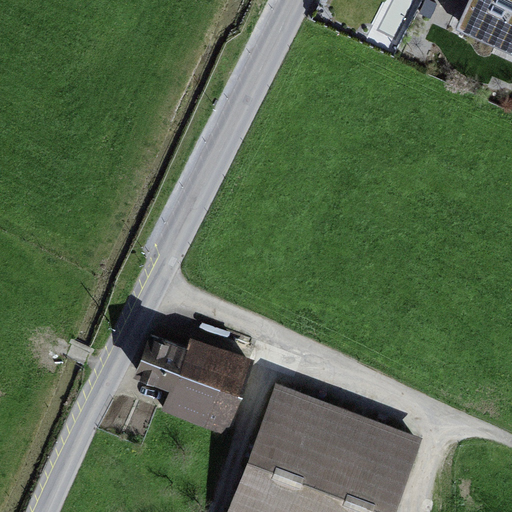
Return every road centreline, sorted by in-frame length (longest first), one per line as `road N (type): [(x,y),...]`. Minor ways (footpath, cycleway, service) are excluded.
road 1 (residential): [(293,0),(43,511)]
road 2 (track): [(511,444),(152,281)]
